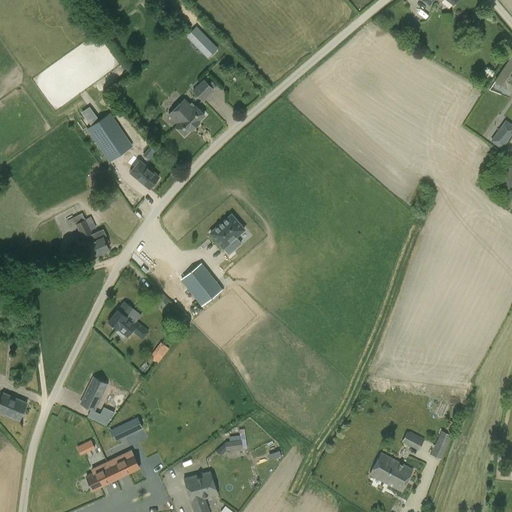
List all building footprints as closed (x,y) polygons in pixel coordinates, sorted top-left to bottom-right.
[(197,26),(186,36),(208,58),(218,48),(197,26)] [(511,55),(495,81),(511,93),(511,55)] [(204,80),(193,91),(202,100),(213,89),(204,80)] [(197,121),(204,115),(196,106),(191,102),(189,104),(184,99),(168,115),(178,124),(176,126),(184,134),(191,128),(192,129),(198,122),(197,121)] [(110,113),(86,129),(109,162),(132,146),(110,113)] [(511,126),(505,122),(492,141),(501,148),(511,132),(511,126)] [(150,147),(143,154),(149,159),(155,152),(150,147)] [(511,155),(495,180),(511,191),(511,155)] [(149,188),(159,177),(140,161),(130,173),(149,188)] [(103,229),(98,231),(93,234),(91,231),(96,228),(91,217),(85,219),(82,213),(67,221),(70,226),(75,224),(83,239),(89,236),(91,242),(89,243),(94,256),(109,250),(106,243),(109,242),(103,229)] [(231,215),(210,233),(226,251),(230,247),(233,250),(241,244),(235,237),(244,230),(231,215)] [(209,311),(226,298),(201,265),(182,280),(198,300),(199,298),(209,311)] [(159,304),(165,296),(154,285),(147,292),(159,304)] [(127,337),(132,331),(142,339),(149,331),(137,321),(141,315),(124,302),(108,322),(127,337)] [(175,306),(167,315),(176,323),(184,314),(175,306)] [(149,356),(158,363),(169,348),(160,341),(149,356)] [(107,384),(93,377),(80,403),(94,410),(107,384)] [(0,399),(0,412),(20,420),(26,402),(3,393),(0,399)] [(100,414),(97,421),(106,425),(109,419),(110,418),(100,414)] [(124,436),(142,428),(137,417),(119,426),(124,436)] [(404,437),(402,441),(419,450),(425,439),(404,428),(400,435),(404,437)] [(441,430),(431,455),(441,459),(452,435),(441,430)] [(91,439),(76,446),(81,454),(96,447),(91,439)] [(225,442),(226,451),(242,449),(241,440),(225,442)] [(115,478),(123,475),(123,476),(140,468),(131,450),(107,462),(115,478)] [(281,456),(279,450),(268,455),(270,460),(281,456)] [(381,452),(369,474),(401,492),(413,470),(381,452)] [(85,476),(92,491),(109,483),(108,482),(115,478),(107,462),(91,469),(93,473),(85,476)] [(184,478),(193,511),(209,511),(205,499),(218,495),(210,470),(184,478)]
